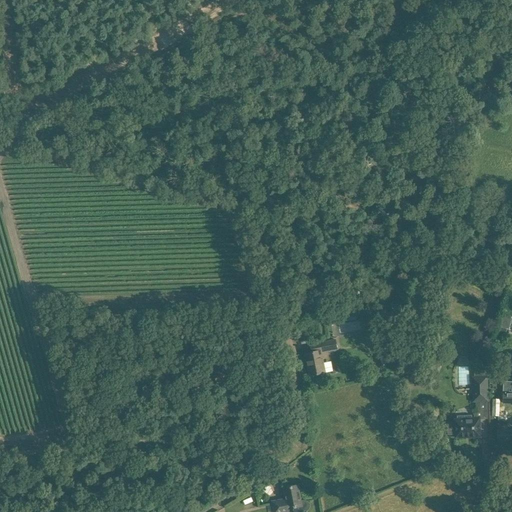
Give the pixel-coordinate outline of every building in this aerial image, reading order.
[(311,352),(305,353),(310,376),(319,374),(325,373),(323,363),(323,361),(321,352),(337,348),(336,340),(310,345),(311,352)] [(412,348),(380,354),(382,367),(414,361),(412,348)] [(406,377),(407,389),(414,388),(413,376),(406,377)] [(486,377),(473,377),(473,401),(486,401),(486,377)] [(503,404),(511,403),(511,387),(503,387),(503,404)] [(448,423),(448,434),(455,434),(456,437),(480,436),(479,418),(455,419),(455,423),(448,423)] [(511,422),(507,423),(497,423),(497,430),(497,440),(511,439),(511,422)] [(288,508),(293,508),(293,510),(294,511),(306,511),(307,511),(307,510),(308,510),(309,508),(310,507),(310,505),(309,503),(307,501),(306,500),(304,500),(301,500),(298,485),(284,488),(285,497),(272,499),(274,511),(285,511),(289,511),(288,508)]
